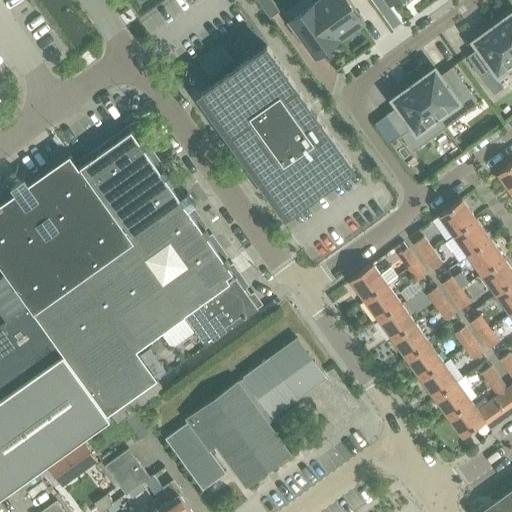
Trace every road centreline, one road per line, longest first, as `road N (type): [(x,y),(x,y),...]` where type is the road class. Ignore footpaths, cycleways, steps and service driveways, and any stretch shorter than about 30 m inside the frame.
road 1 (unclassified): [(302,285),(134,53),(55,107)]
road 2 (residential): [(421,199),(343,88),(467,0)]
road 3 (residential): [(402,437),(302,285)]
road 4 (residential): [(421,199),(302,285)]
road 5 (residential): [(301,511),(402,437)]
